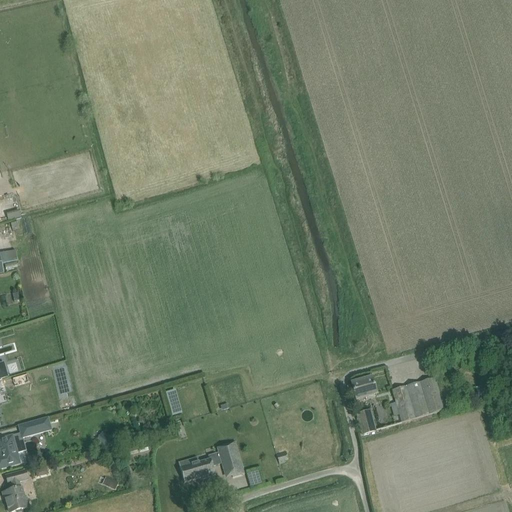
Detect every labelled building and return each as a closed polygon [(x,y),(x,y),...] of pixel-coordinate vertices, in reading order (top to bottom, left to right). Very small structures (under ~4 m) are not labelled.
[(19,213),(6,216),(8,221),(20,218),(19,213)] [(0,253),(0,274),(4,273),(2,263),(7,262),(17,260),(15,251),(5,253),(0,253)] [(351,384),(356,400),(376,395),(371,378),(351,384)] [(399,415),(401,424),(443,412),(434,379),(392,391),(396,404),(387,406),(388,408),(391,407),(394,416),(399,415)] [(202,404),(198,409),(204,414),(208,409),(202,404)] [(375,431),(371,411),(357,415),(362,435),(372,432),(375,431)] [(17,453),(26,451),(23,439),(52,431),(48,417),(18,426),(20,435),(0,440),(0,452),(1,457),(0,457),(0,469),(19,464),(17,453)] [(102,433),(96,441),(104,447),(117,444),(102,433)] [(217,448),(225,473),(231,472),(232,478),(244,475),(235,443),(217,448)] [(146,445),(123,451),(125,457),(148,451),(146,445)] [(501,456),(510,454),(508,446),(499,448),(501,456)] [(286,452),(276,455),(279,465),(285,463),(284,460),(288,459),(286,452)] [(41,454),(28,457),(29,464),(43,460),(41,454)] [(189,461),(178,464),(184,483),(201,478),(202,480),(215,476),(210,460),(191,466),(189,461)] [(263,469),(255,472),(258,479),(266,476),(263,469)] [(28,480),(25,471),(6,476),(8,485),(11,485),(13,491),(4,494),(9,511),(14,511),(30,508),(28,498),(26,498),(23,487),(21,488),(20,482),(28,480)] [(105,478),(102,485),(115,491),(118,484),(105,478)]
